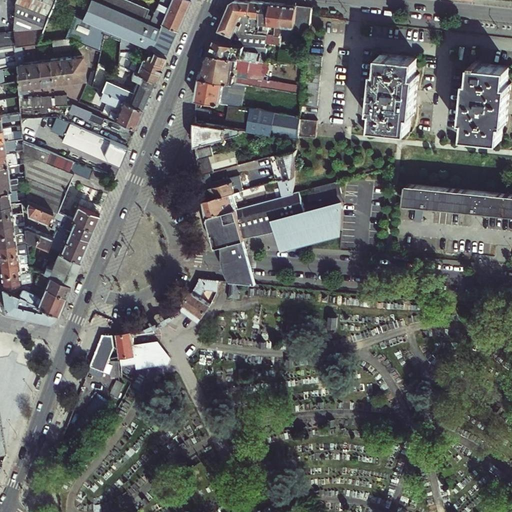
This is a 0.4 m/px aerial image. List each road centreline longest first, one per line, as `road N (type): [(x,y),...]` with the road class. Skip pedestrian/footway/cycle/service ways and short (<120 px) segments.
road 1 (residential): [(175,256),(511,285)]
road 2 (secondary): [(211,0),(128,196)]
road 3 (secondary): [(68,339),(0,509)]
road 4 (residential): [(377,0),(511,13)]
